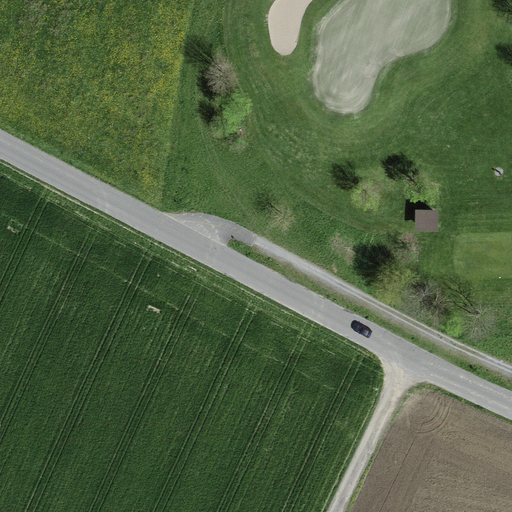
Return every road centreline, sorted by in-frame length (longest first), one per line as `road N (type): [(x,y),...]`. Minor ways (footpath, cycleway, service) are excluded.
road 1 (unclassified): [(511,411),(408,366),(0,142)]
road 2 (track): [(511,375),(207,226),(160,225)]
road 3 (track): [(408,366),(337,511)]
